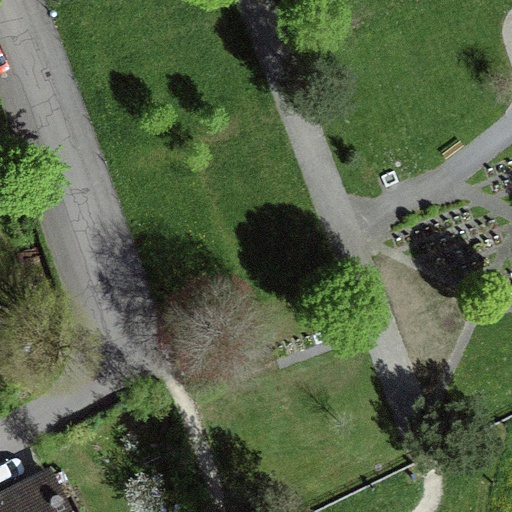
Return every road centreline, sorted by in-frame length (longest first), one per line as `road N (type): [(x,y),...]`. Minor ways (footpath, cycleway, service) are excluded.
road 1 (residential): [(0,11),(120,323),(120,356)]
road 2 (residential): [(0,432),(73,394),(120,356)]
